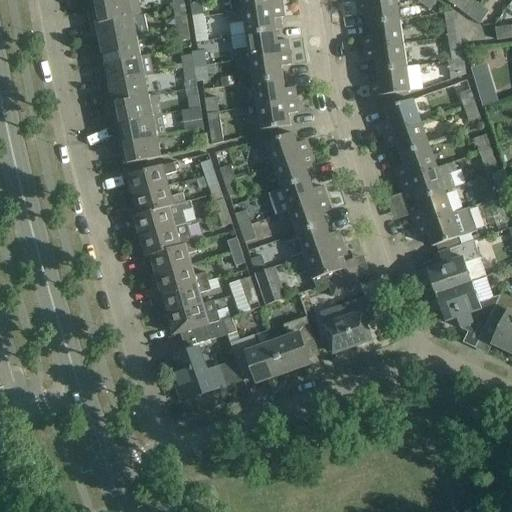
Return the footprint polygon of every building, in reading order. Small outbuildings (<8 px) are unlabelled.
[(136,0),(125,0),(93,7),(95,15),(93,15),(89,22),(90,28),(132,20),(140,18),(136,0)] [(182,0),(173,0),(175,11),(184,9),(182,0)] [(229,0),(232,14),(227,14),(227,16),(283,8),(281,0),(229,0)] [(370,25),(400,21),(397,0),(371,0),(356,2),(358,15),(369,14),(370,25)] [(435,0),(418,0),(418,1),(430,10),(437,1),(435,0)] [(469,0),(461,10),(471,18),(480,6),(472,0),(469,0)] [(193,21),(205,19),(202,3),(190,4),(193,21)] [(480,6),(471,18),(479,24),(489,12),(480,6)] [(283,8),(227,16),(229,24),(245,22),(247,37),(276,33),(276,31),(282,30),(281,24),(280,19),(285,18),(283,8)] [(184,9),(175,11),(178,32),(187,30),(184,9)] [(99,35),(101,47),(136,40),(136,37),(148,35),(145,17),(140,18),(132,20),(90,28),(91,31),(97,36),(99,35)] [(208,42),(205,19),(193,21),(196,43),(208,42)] [(364,50),(403,44),(400,21),(370,25),(372,36),(362,38),(364,50)] [(446,23),(448,38),(460,36),(458,21),(446,23)] [(511,38),(511,26),(495,28),(497,41),(511,38)] [(187,30),(178,32),(179,42),(189,40),(187,30)] [(276,33),(247,37),(249,48),(235,50),(237,63),(290,55),(288,41),(278,42),(276,33)] [(460,36),(448,38),(451,61),(449,62),(464,60),(462,46),(460,36)] [(140,60),(136,40),(101,47),(103,55),(101,55),(97,62),(98,68),(140,60)] [(407,68),(403,44),(364,50),(366,63),(376,61),(378,72),(407,68)] [(193,69),(207,67),(204,50),(191,52),(192,55),(191,55),(193,69)] [(193,70),(193,69),(191,55),(181,57),(183,72),(193,70)] [(252,69),(254,85),(283,80),(281,67),(292,66),(290,55),(237,63),(239,71),(252,69)] [(151,58),(140,60),(98,68),(99,71),(106,75),(107,75),(109,87),(144,80),(155,78),(151,58)] [(464,60),(449,62),(450,74),(465,72),(464,65),(464,60)] [(193,69),(193,70),(195,81),(196,80),(196,83),(209,81),(208,76),(216,75),(215,66),(207,67),(193,69)] [(407,68),(378,72),(379,84),(369,85),(371,98),(410,92),(407,68)] [(195,81),(193,70),(183,72),(185,82),(195,81)] [(144,80),(109,87),(111,95),(110,95),(105,102),(106,108),(148,100),(144,80)] [(254,85),(258,108),(297,103),(295,88),(284,90),(283,80),(254,85)] [(498,102),(494,87),(478,92),(483,108),(498,102)] [(460,94),(465,109),(476,105),(471,90),(460,94)] [(189,111),(190,112),(200,110),(197,96),(188,97),(189,111)] [(205,98),(208,116),(220,114),(217,96),(205,98)] [(115,116),(118,126),(163,118),(159,98),(148,100),(106,108),(107,111),(114,116),(115,116)] [(379,125),(384,138),(422,124),(414,100),(385,110),(389,122),(379,125)] [(298,113),(297,103),(258,108),(261,132),(290,127),(288,115),(298,113)] [(476,105),(465,109),(470,123),(480,119),(476,105)] [(190,112),(182,114),(184,123),(201,121),(200,110),(190,112)] [(220,114),(208,116),(212,146),(224,144),(220,114)] [(113,141),(115,148),(156,140),(167,137),(163,118),(118,126),(119,134),(118,135),(113,141)] [(402,157),(429,147),(422,124),(384,138),(388,149),(398,145),(402,157)] [(264,144),(273,168),(312,155),(307,142),(297,145),(294,134),(264,144)] [(205,148),(203,135),(193,137),(195,150),(205,148)] [(480,155),(492,150),(487,136),(475,140),(480,155)] [(160,159),(156,140),(115,148),(115,151),(122,155),(124,155),(125,165),(160,159)] [(429,147),(402,157),(405,167),(395,170),(400,183),(437,170),(429,147)] [(500,173),(492,150),(480,155),(488,177),(494,174),(494,175),(496,174),(500,173)] [(312,155),(273,168),(281,191),(310,181),(306,169),(316,166),(312,155)] [(201,165),(206,178),(214,175),(209,162),(201,165)] [(129,181),(134,198),(168,188),(164,177),(175,174),(172,163),(133,175),(135,180),(129,181)] [(418,202),(433,196),(445,192),(456,188),(451,174),(458,172),(455,164),(437,170),(400,183),(404,194),(413,191),(418,202)] [(220,170),(225,184),(236,181),(231,166),(220,170)] [(494,175),(493,175),(497,185),(501,197),(511,194),(504,172),(500,173),(496,174),(494,175)] [(214,175),(206,178),(210,189),(218,186),(214,175)] [(236,181),(225,184),(230,198),(241,194),(236,181)] [(281,191),(289,214),(328,200),(323,187),(313,190),(310,181),(281,191)] [(501,197),(497,185),(481,190),(486,203),(501,197)] [(135,219),(191,203),(184,204),(182,196),(171,199),(168,188),(134,198),(137,210),(133,211),(135,219)] [(416,228),(453,215),(445,192),(433,196),(418,202),(421,212),(411,215),(416,228)] [(511,209),(511,195),(502,198),(506,211),(511,209)] [(214,203),(219,217),(227,215),(223,200),(214,203)] [(289,214),(297,236),(326,227),(322,214),(332,211),(328,200),(289,214)] [(191,203),(135,219),(141,239),(186,226),(182,213),(193,209),(191,203)] [(235,215),(240,230),(252,226),(247,211),(235,215)] [(227,215),(219,217),(222,228),(231,225),(227,215)] [(453,215),(416,228),(420,239),(429,236),(433,248),(460,238),(453,215)] [(141,239),(147,259),(192,246),(189,236),(186,226),(141,239)] [(252,226),(240,230),(245,244),(257,240),(252,226)] [(297,236),(304,258),(343,245),(339,232),(329,236),(326,227),(297,236)] [(232,256),(241,253),(236,239),(227,242),(232,256)] [(437,298),(471,286),(471,284),(483,279),(485,278),(472,242),(439,254),(445,252),(449,263),(427,271),(437,298)] [(192,246),(147,259),(148,264),(153,263),(157,277),(191,267),(187,257),(199,253),(197,245),(192,246)] [(343,245),(304,258),(312,282),(348,269),(343,258),(347,256),(343,245)] [(244,264),(241,253),(232,256),(236,267),(244,264)] [(251,260),(256,275),(267,271),(262,256),(251,260)] [(157,277),(163,297),(208,284),(205,274),(194,278),(191,267),(157,277)] [(267,271),(256,275),(255,276),(265,307),(285,300),(274,269),(267,271)] [(362,288),(357,274),(327,285),(332,298),(362,288)] [(245,295),(254,292),(249,279),(241,282),(245,295)] [(163,297),(169,317),(203,307),(199,296),(211,292),(208,284),(163,297)] [(471,286),(437,298),(446,323),(459,318),(462,328),(460,328),(460,329),(469,333),(472,327),(482,331),(479,338),(480,339),(487,324),(497,304),(489,300),(478,305),(471,286)] [(257,303),(254,292),(245,295),(249,306),(257,303)] [(492,345),(511,353),(511,298),(501,294),(497,304),(487,324),(488,324),(489,323),(500,328),(492,345)] [(371,314),(366,300),(336,310),(340,322),(325,327),(333,353),(371,340),(362,315),(369,313),(370,314),(371,314)] [(203,307),(169,317),(173,331),(178,329),(180,334),(181,334),(220,323),(217,314),(214,304),(203,307)] [(272,344),(283,375),(310,365),(307,354),(318,350),(306,318),(282,326),(286,339),(272,344)] [(231,319),(223,322),(228,337),(236,334),(231,319)] [(228,337),(223,322),(220,323),(181,334),(185,349),(204,343),(228,337)] [(283,375),(272,344),(257,349),(253,337),(231,345),(242,377),(253,373),(257,384),(283,375)] [(185,391),(189,400),(226,387),(219,368),(206,372),(198,349),(167,360),(178,393),(185,391)] [(182,402),(189,400),(185,391),(178,393),(182,402)]
